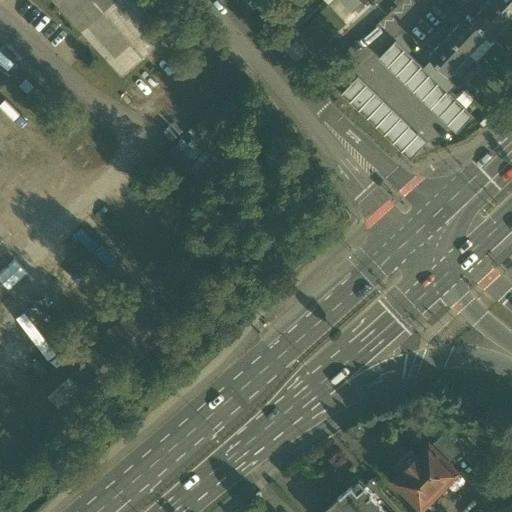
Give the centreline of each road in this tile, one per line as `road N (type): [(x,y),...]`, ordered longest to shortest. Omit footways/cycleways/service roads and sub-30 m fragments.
road 1 (primary): [(420,222),(107,501)]
road 2 (motorway): [(296,406),(446,359),(511,369)]
road 3 (primary): [(296,406),(433,276)]
road 4 (residential): [(303,95),(420,222)]
road 5 (primary): [(172,511),(296,406)]
road 6 (residential): [(303,95),(416,0)]
road 7 (residential): [(303,95),(214,0)]
road 8 (primary): [(511,136),(420,222)]
